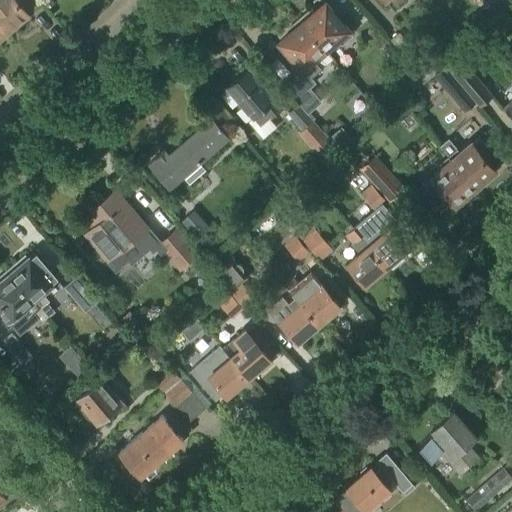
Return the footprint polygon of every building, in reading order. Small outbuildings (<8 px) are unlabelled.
[(0,0),(0,26),(6,34),(28,16),(14,0),(0,0)] [(385,0),(394,10),(405,1),(404,0),(385,0)] [(497,20),(508,12),(497,0),(486,0),(483,3),(497,20)] [(511,0),(497,0),(508,12),(511,8),(511,0)] [(352,35),(324,3),(313,12),(310,9),(298,20),(324,50),(336,40),(340,44),(352,35)] [(307,113),(320,102),(308,88),(314,83),(310,78),(324,66),(316,57),(324,50),(298,20),(287,30),(289,33),(278,43),(299,67),(293,72),(298,78),(286,89),(307,113)] [(424,83),(433,75),(396,27),(386,35),(409,66),(424,83)] [(479,107),(493,95),(463,59),(449,71),(475,102),(479,107)] [(414,92),(424,83),(409,66),(399,74),(414,92)] [(464,112),(475,102),(449,71),(445,66),(433,76),(464,112)] [(260,126),(269,118),(281,107),(248,69),(226,88),(260,126)] [(413,93),(409,98),(408,104),(412,109),(419,109),(423,105),(424,99),(420,94),(413,93)] [(402,101),(388,113),(396,122),(409,111),(402,101)] [(315,153),(329,140),(326,136),(298,103),(287,113),(301,130),(298,133),(315,153)] [(168,188),(182,176),(189,184),(206,170),(198,162),(227,137),(212,120),(170,157),(166,153),(164,154),(161,151),(156,156),(159,159),(150,167),(168,188)] [(490,149),(480,137),(472,144),(471,142),(451,160),(475,188),(495,170),(483,156),(490,149)] [(389,202),(405,188),(375,154),(359,168),(389,202)] [(455,204),(475,188),(451,160),(431,177),(432,177),(421,187),(440,209),(451,200),(455,204)] [(360,194),(374,209),(385,199),(371,184),(360,194)] [(135,247),(152,233),(115,191),(87,215),(96,225),(86,234),(98,248),(108,239),(119,252),(130,242),(135,247)] [(360,221),(353,227),(386,266),(408,249),(405,245),(411,240),(395,222),(397,221),(384,206),(377,213),(375,211),(363,221),(362,220),(360,221)] [(319,261),(332,250),(297,207),(284,218),(319,261)] [(195,238),(206,227),(193,212),(181,223),(195,238)] [(364,285),(386,266),(353,227),(350,224),(344,230),(346,233),(346,234),(353,243),(352,243),(360,252),(346,263),(364,285)] [(179,270),(199,253),(177,227),(156,244),(179,270)] [(298,262),(309,252),(295,235),(284,245),(298,262)] [(47,317),(54,311),(47,303),(49,301),(41,293),(57,279),(45,266),(49,264),(36,249),(8,274),(43,313),(47,317)] [(235,263),(232,259),(217,272),(230,290),(244,306),(254,298),(240,282),(247,276),(242,272),(243,269),(243,267),(240,264),(237,263),(235,263)] [(43,313),(8,274),(0,280),(0,311),(21,335),(38,320),(41,323),(47,317),(43,313)] [(321,283),(313,274),(299,285),(292,277),(284,284),(306,309),(318,323),(321,321),(323,324),(333,315),(331,313),(340,305),(321,283)] [(85,312),(98,300),(77,276),(63,287),(85,312)] [(318,323),(306,309),(284,284),(277,290),(281,294),(266,306),(278,320),(278,319),(297,341),(318,323)] [(232,319),(243,309),(228,292),(217,301),(232,319)] [(128,312),(117,321),(127,331),(137,322),(128,312)] [(204,327),(196,318),(192,322),(199,331),(204,327)] [(261,372),(272,362),(243,329),(222,347),(230,357),(247,377),(258,368),(261,372)] [(24,364),(33,357),(12,334),(3,341),(24,364)] [(230,357),(222,347),(219,344),(189,370),(215,399),(223,392),(226,396),(247,377),(230,357)] [(88,365),(80,357),(69,367),(76,375),(88,365)] [(164,392),(180,378),(171,367),(154,381),(164,392)] [(96,425),(122,403),(102,379),(76,401),(96,425)] [(206,408),(191,391),(182,380),(166,394),(175,405),(176,404),(190,421),(206,408)] [(475,436),(452,410),(431,430),(433,432),(430,435),(430,434),(417,446),(430,459),(439,451),(459,473),(478,456),(467,443),(475,436)] [(167,421),(162,415),(119,452),(140,476),(183,440),(178,434),(179,432),(180,426),(175,420),(169,420),(167,421)] [(412,483),(386,452),(376,460),(378,462),(372,467),(371,465),(346,486),(347,488),(334,499),(345,511),(368,511),(369,511),(366,509),(390,488),(384,482),(390,477),(402,491),(403,491),(406,494),(415,486),(412,483)] [(476,509),(511,477),(511,476),(503,466),(467,498),(476,509)]
